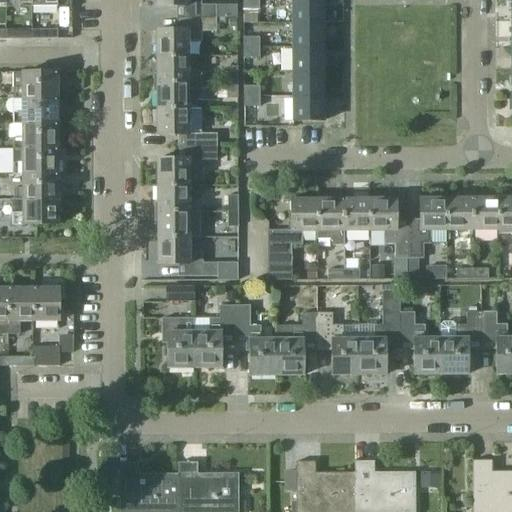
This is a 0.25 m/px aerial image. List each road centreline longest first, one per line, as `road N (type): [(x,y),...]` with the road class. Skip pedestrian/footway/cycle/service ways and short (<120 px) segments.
road 1 (residential): [(113,421),(112,0)]
road 2 (residential): [(113,421),(511,419)]
road 3 (residential): [(253,284),(252,161),(476,159)]
road 4 (residential): [(476,159),(475,0)]
